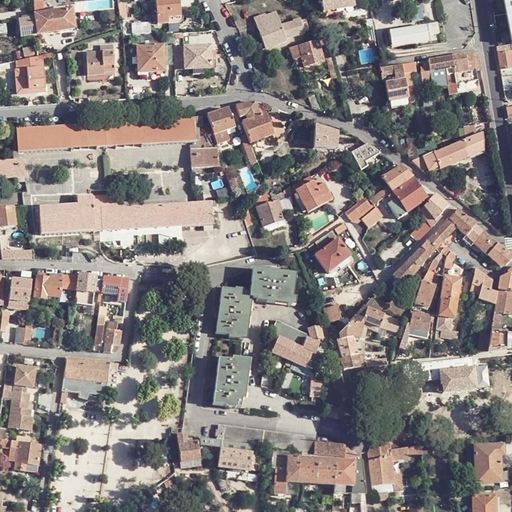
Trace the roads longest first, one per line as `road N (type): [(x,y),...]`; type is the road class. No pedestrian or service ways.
road 1 (residential): [(0,264),(129,273),(123,355),(60,353)]
road 2 (residential): [(457,206),(364,135),(243,93)]
road 3 (residential): [(0,115),(243,93)]
road 4 (residential): [(457,206),(385,278),(343,220),(290,251)]
road 5 (residential): [(41,511),(60,353)]
road 6 (tertiary): [(489,49),(511,189)]
